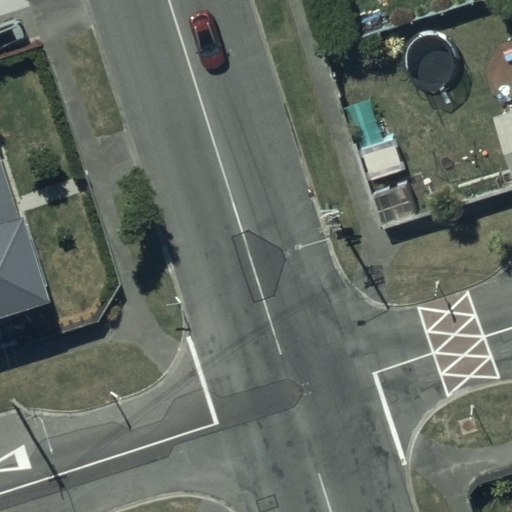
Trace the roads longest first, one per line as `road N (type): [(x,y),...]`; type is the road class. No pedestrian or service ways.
road 1 (tertiary): [(169,0),(294,399)]
road 2 (residential): [(294,399),(0,490)]
road 3 (residential): [(511,328),(294,399)]
